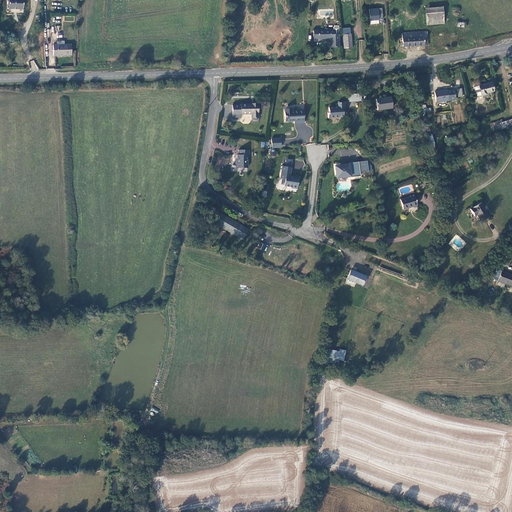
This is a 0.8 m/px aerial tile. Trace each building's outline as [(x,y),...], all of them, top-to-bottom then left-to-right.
[(22,0),(7,0),(8,8),(22,9),(22,0)] [(427,24),(444,23),(443,6),(425,8),(427,24)] [(369,9),(370,14),(370,20),(382,19),(382,8),(369,9)] [(330,47),(340,47),(339,34),(338,26),(334,26),(333,27),(333,29),(314,29),(314,38),(330,38),(330,47)] [(427,31),(402,32),(403,46),(428,44),(427,31)] [(351,33),(343,34),(344,48),(352,48),(351,33)] [(60,44),(53,44),(54,55),(71,55),(71,44),(65,44),(65,41),(59,41),(60,44)] [(492,83),(479,86),(481,95),(486,94),(486,93),(494,91),(492,83)] [(447,90),(435,92),(436,102),(449,101),(449,99),(447,90)] [(377,100),(378,110),(393,108),(391,98),(377,100)] [(340,116),(345,116),(345,109),(347,109),(347,102),(339,103),(339,107),(330,108),(330,113),(329,113),(330,118),(340,118),(340,116)] [(252,113),(252,118),(258,117),(258,105),(253,105),(253,103),(241,103),(242,104),(233,104),(233,116),(241,116),(241,113),(252,113)] [(432,108),(423,108),(423,123),(431,123),(432,108)] [(305,122),(304,110),(292,110),(292,109),(285,109),(286,120),(295,120),(295,122),(305,122)] [(511,119),(500,123),(502,128),(511,125),(511,127),(511,119)] [(435,148),(430,127),(425,128),(431,149),(435,148)] [(281,138),(271,138),(271,142),(267,142),(268,149),(282,147),(281,138)] [(235,167),(247,167),(247,155),(249,155),(249,149),(239,149),(239,155),(237,155),(237,160),(235,160),(235,167)] [(367,161),(334,166),(336,179),(361,176),(360,172),(369,171),(367,161)] [(292,168),(283,166),(280,178),(283,179),(281,185),(284,185),(284,187),(297,189),(299,177),(291,175),(292,168)] [(403,210),(417,206),(414,196),(401,200),(403,210)] [(478,215),(481,221),(490,215),(481,203),(471,209),(475,216),(478,215)] [(237,234),(243,237),(248,229),(242,225),(242,226),(237,223),(237,222),(231,219),(231,220),(226,217),(226,216),(221,213),(216,222),(222,225),(221,226),(226,229),(227,228),(232,231),(232,232),(236,235),(237,234)] [(257,248),(264,251),(266,245),(259,242),(257,248)] [(366,276),(351,270),(347,279),(362,285),(366,276)] [(511,275),(501,271),(497,281),(511,286),(511,275)] [(340,360),(344,361),(346,351),(330,348),(327,364),(338,366),(340,360)]
